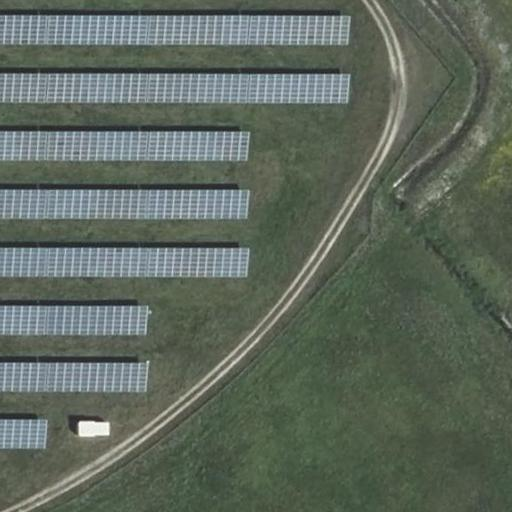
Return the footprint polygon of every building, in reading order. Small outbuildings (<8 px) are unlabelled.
[(0,73),(0,100),(156,103),(156,76),(0,73)] [(309,74),(309,102),(346,102),(346,75),(309,74)] [(0,132),(0,155),(108,157),(108,134),(0,132)] [(198,159),(245,160),(246,136),(198,135),(198,159)] [(246,192),(0,189),(0,217),(245,221),(246,192)] [(0,248),(0,276),(246,278),(246,250),(0,248)] [(0,306),(0,334),(144,336),(144,309),(0,306)] [(0,363),(0,391),(143,394),(143,366),(0,363)] [(44,421),(0,420),(0,449),(43,450),(44,421)] [(105,437),(105,422),(73,421),(73,437),(105,437)]
